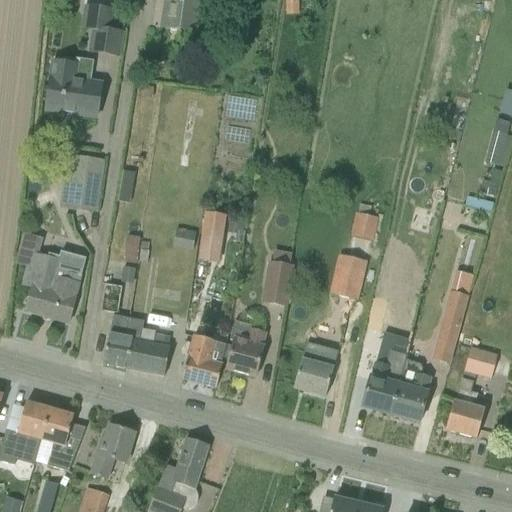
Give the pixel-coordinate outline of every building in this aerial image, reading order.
[(194,35),(196,21),(206,23),(211,19),(213,5),(210,0),(207,0),(169,0),(165,31),(194,35)] [(298,1),(285,2),(286,17),(299,17),(298,1)] [(118,13),(94,9),(88,56),(120,60),(124,34),(115,32),(118,13)] [(51,62),(44,115),(98,122),(103,85),(90,83),(92,74),(77,72),(78,66),(51,62)] [(152,101),(153,90),(144,89),(144,100),(152,101)] [(511,115),(511,90),(507,89),(500,112),(511,115)] [(507,138),(492,134),(483,164),(498,168),(507,138)] [(98,215),(105,162),(75,158),(71,182),(63,182),(59,209),(98,215)] [(135,175),(122,173),(118,204),(130,206),(135,175)] [(231,185),(222,183),(220,191),(229,193),(231,185)] [(373,243),(378,219),(355,214),(350,238),(373,243)] [(198,263),(219,266),(226,218),(205,215),(198,263)] [(244,221),(229,219),(227,235),(242,237),(244,221)] [(175,230),(172,248),(193,251),(196,233),(175,230)] [(21,287),(32,290),(26,313),(68,325),(81,276),(64,272),(62,280),(55,278),(59,261),(39,256),(43,240),(23,235),(15,265),(26,268),(21,287)] [(127,237),(123,264),(137,266),(140,239),(127,237)] [(149,253),(148,253),(150,245),(142,243),(140,252),(139,264),(147,265),(149,253)] [(380,326),(411,331),(422,259),(390,254),(380,326)] [(337,256),(329,295),(358,302),(367,263),(350,259),(337,256)] [(270,265),(266,285),(272,286),(269,306),(285,308),(291,269),(270,265)] [(133,286),(135,271),(123,269),(121,285),(133,286)] [(101,313),(117,315),(122,288),(105,286),(101,313)] [(456,344),(468,299),(450,294),(437,339),(456,344)] [(103,366),(126,371),(132,343),(124,341),(128,321),(113,318),(109,337),(103,366)] [(170,338),(155,335),(142,332),(143,324),(128,321),(124,341),(132,343),(126,371),(164,378),(170,349),(169,349),(170,338)] [(266,336),(250,332),(251,328),(235,323),(230,341),(234,342),(226,371),(255,379),(263,350),(262,350),(266,336)] [(320,367),(324,353),(328,337),(311,332),(303,363),(301,362),(294,390),(325,399),(333,371),(320,367)] [(222,367),(219,366),(224,347),(193,338),(182,381),(216,390),(222,367)] [(491,381),(497,359),(470,352),(464,374),(491,381)] [(430,381),(421,378),(422,371),(420,366),(406,362),(402,374),(400,383),(390,417),(419,425),(428,395),(426,395),(430,381)] [(386,379),(389,369),(378,366),(376,366),(372,380),(370,379),(362,409),(390,417),(400,383),(386,379)] [(473,384),(462,381),(455,405),(453,404),(445,432),(476,441),(484,412),(474,410),(477,397),(471,395),(473,384)] [(41,442),(50,411),(26,404),(17,436),(6,433),(0,457),(0,462),(14,467),(18,453),(37,458),(41,442)] [(86,430),(71,426),(74,418),(50,411),(41,442),(54,446),(48,468),(68,473),(86,430)] [(127,466),(136,435),(109,428),(105,444),(102,443),(93,477),(106,481),(112,461),(127,466)] [(184,442),(185,442),(172,484),(175,485),(171,496),(157,491),(150,511),(182,511),(186,501),(185,501),(188,489),(195,491),(208,450),(209,450),(209,449),(200,446),(201,443),(190,440),(189,443),(185,441),(184,442)] [(52,511),(59,487),(45,483),(36,511),(52,511)] [(104,511),(109,497),(86,490),(78,511),(104,511)] [(356,511),(358,506),(334,500),(331,511),(356,511)]
